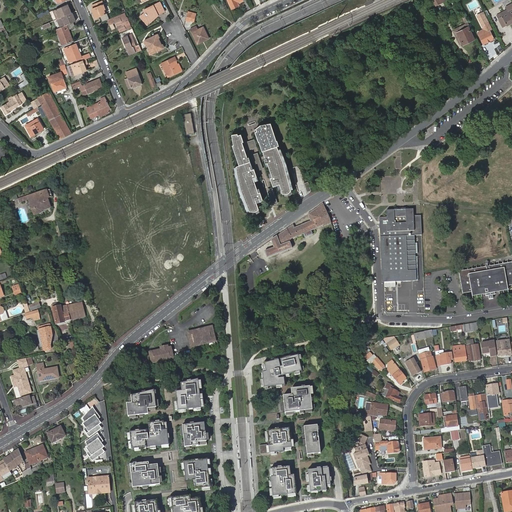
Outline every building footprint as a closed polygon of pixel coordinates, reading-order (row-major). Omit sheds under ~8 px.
[(228,0),(232,9),(239,6),(238,5),(239,2),(243,1),(242,0),(228,0)] [(92,9),(95,18),(105,14),(103,10),(104,9),(101,1),(92,5),(93,9),(92,9)] [(151,19),(154,18),(161,15),(165,12),(160,2),(143,10),(145,13),(140,17),(148,25),(153,22),(151,19)] [(511,4),(506,7),(507,10),(497,15),(503,27),(507,25),(507,26),(511,23),(511,4)] [(72,13),(70,9),(69,10),(67,5),(64,6),(54,11),(57,19),(72,13)] [(186,20),(194,22),(197,13),(189,11),(186,20)] [(72,13),(57,19),(61,28),(73,23),(74,22),(72,17),(74,17),(72,13)] [(483,30),(478,33),(483,44),(494,39),(489,31),(491,30),(483,13),(476,16),(483,30)] [(115,20),(120,32),(131,28),(130,25),(127,26),(124,19),(126,18),(124,14),(115,18),(114,17),(107,20),(110,25),(115,23),(114,21),(115,20)] [(75,27),(73,23),(61,28),(56,30),(63,45),(73,41),(68,30),(75,27)] [(190,30),(198,44),(209,39),(204,28),(199,30),(197,27),(190,30)] [(474,39),(469,27),(458,33),(463,44),(474,39)] [(146,44),(150,51),(151,54),(163,49),(161,46),(158,38),(156,35),(145,41),(146,44)] [(129,54),(141,49),(138,44),(135,45),(133,40),(129,41),(127,36),(123,38),(129,54)] [(76,60),(78,63),(87,59),(91,58),(89,54),(82,57),(77,44),(64,49),(69,62),(76,60)] [(167,77),(180,71),(174,57),(161,63),(167,77)] [(86,71),(84,66),(88,64),(87,59),(78,63),(72,65),(75,75),(86,71)] [(34,63),(32,60),(21,66),(23,70),(34,63)] [(127,79),(125,80),(128,89),(131,88),(131,89),(142,84),(136,69),(125,73),(127,79)] [(147,75),(152,88),(156,86),(150,74),(147,75)] [(62,75),(50,79),(55,94),(56,94),(57,94),(57,93),(57,91),(65,89),(65,90),(66,90),(67,90),(68,89),(62,75)] [(0,91),(10,85),(4,77),(0,79),(0,91)] [(82,88),(85,94),(88,93),(88,94),(103,87),(99,79),(85,86),(82,88)] [(61,139),(72,134),(49,92),(38,97),(61,139)] [(11,100),(4,105),(8,112),(22,103),(25,101),(20,93),(17,94),(11,99),(11,100)] [(107,108),(109,107),(105,97),(101,99),(103,103),(95,107),(94,105),(87,109),(91,118),(99,114),(99,115),(108,111),(107,108)] [(191,114),(182,115),(186,136),(194,134),(191,114)] [(26,126),(31,136),(44,129),(38,119),(26,126)] [(271,123),(260,125),(256,128),(256,129),(253,130),(254,130),(256,129),(257,131),(255,132),(258,142),(259,142),(262,151),(265,158),(264,159),(265,163),(267,163),(268,166),(271,173),(272,177),(270,177),(273,187),(279,185),(283,194),(288,194),(291,191),(291,190),(284,165),(278,149),(277,146),(279,146),(277,140),(271,123)] [(237,133),(232,134),(233,145),(232,145),(239,165),(236,166),(236,167),(237,176),(241,190),(249,211),(255,212),(259,209),(257,203),(256,200),(259,199),(260,202),(263,201),(260,192),(258,192),(257,189),(255,182),(254,178),(255,178),(255,177),(257,177),(254,168),(253,169),(251,169),(250,166),(252,166),(249,157),(247,157),(245,151),(247,150),(247,151),(253,149),(250,141),(244,143),(243,144),(242,142),(244,142),(241,134),(238,135),(237,133)] [(254,157),(252,158),(256,168),(262,166),(258,155),(254,156),(254,157)] [(286,164),(284,165),(291,190),(293,189),(286,164)] [(277,200),(273,189),(267,191),(271,202),(277,200)] [(239,191),(247,211),(249,211),(241,190),(239,191)] [(30,197),(35,214),(40,212),(40,214),(44,213),(42,209),(52,205),(47,191),(30,197)] [(275,248),(265,252),(267,258),(292,248),(290,242),(291,239),(304,234),(311,231),(323,225),(324,227),(332,223),(323,203),(316,209),(308,215),(311,221),(295,228),(293,224),(271,240),(275,248)] [(394,211),(386,211),(386,217),(381,218),(382,237),(383,272),(384,287),(395,286),(395,282),(394,272),(405,271),(405,281),(414,281),(412,236),(421,236),(420,216),(413,216),(412,210),(405,210),(402,210),(401,210),(399,210),(397,210),(394,210),(394,211)] [(458,271),(462,294),(471,292),(484,290),(485,294),(485,296),(487,296),(488,299),(492,299),(492,295),(494,294),(494,293),(493,288),(506,286),(511,285),(511,265),(511,262),(458,271)] [(405,271),(394,272),(395,282),(405,281),(405,271)] [(11,286),(15,296),(23,294),(19,284),(11,286)] [(69,314),(71,320),(85,317),(82,303),(61,308),(64,315),(69,314)] [(55,323),(71,320),(69,314),(64,315),(61,308),(60,304),(51,306),(55,323)] [(37,310),(25,314),(27,318),(38,315),(37,310)] [(8,319),(6,311),(3,312),(3,313),(0,313),(0,318),(1,321),(8,319)] [(39,326),(44,351),(46,352),(50,351),(51,349),(51,347),(53,337),(50,324),(39,326)] [(195,331),(188,332),(191,346),(198,344),(198,345),(209,343),(208,341),(215,340),(212,327),(205,328),(206,333),(196,335),(195,331)] [(387,343),(391,349),(398,345),(394,339),(387,343)] [(379,343),(384,348),(387,345),(382,340),(379,343)] [(509,342),(509,340),(497,341),(498,355),(503,354),(503,355),(511,354),(509,342)] [(466,342),(469,361),(480,359),(477,344),(471,345),(470,341),(466,342)] [(494,341),(480,343),(481,348),(482,354),(489,352),(490,356),(496,355),(494,341)] [(452,346),(455,361),(466,360),(464,346),(460,346),(460,345),(452,346)] [(155,355),(154,353),(149,354),(152,365),(173,360),(171,351),(155,355)] [(422,353),(425,369),(433,367),(434,367),(431,351),(422,353)] [(443,353),(435,355),(437,366),(450,364),(450,360),(452,359),(451,352),(443,353)] [(297,355),(280,359),(281,366),(279,367),(278,360),(263,363),(263,364),(264,369),(265,372),(261,373),(262,375),(262,378),(263,388),(265,387),(271,387),(276,386),(275,383),(278,383),(278,386),(284,385),(283,378),(277,378),(277,377),(285,375),(288,374),(293,373),(299,372),(301,371),(298,360),(297,356),(297,355)] [(404,360),(411,374),(419,369),(412,355),(404,360)] [(374,357),(371,359),(378,368),(383,364),(375,356),(374,357)] [(15,376),(11,377),(14,385),(17,384),(18,386),(21,396),(31,393),(23,368),(28,366),(26,359),(17,360),(20,369),(13,371),(15,376)] [(42,364),(36,365),(39,382),(58,378),(56,368),(44,370),(42,364)] [(392,376),(398,383),(405,377),(399,370),(392,376)] [(198,379),(181,383),(182,396),(176,396),(178,410),(179,410),(183,410),(194,409),(201,408),(202,408),(199,389),(199,381),(198,379)] [(388,389),(385,397),(399,402),(401,397),(395,395),(397,391),(394,389),(394,388),(389,384),(386,383),(384,387),(388,389)] [(497,384),(485,385),(486,394),(487,395),(498,394),(497,384)] [(296,394),(282,395),(284,413),(285,413),(292,412),(299,411),(303,411),(312,410),(312,409),(311,403),(310,395),(310,391),(309,386),(295,388),(296,394)] [(474,396),(469,397),(468,397),(466,387),(459,388),(461,403),(469,401),(471,410),(468,411),(469,416),(477,415),(474,396)] [(132,403),(127,403),(128,416),(131,416),(138,415),(146,414),(145,409),(156,408),(156,407),(156,400),(154,390),(131,395),(131,396),(132,402),(132,403)] [(455,400),(453,391),(444,392),(443,392),(444,393),(441,393),(442,402),(445,401),(451,401),(455,400)] [(425,395),(425,404),(436,402),(435,394),(425,395)] [(486,394),(475,396),(479,420),(490,418),(488,408),(487,395),(486,394)] [(498,394),(487,395),(488,408),(500,407),(498,394)] [(21,404),(22,407),(36,403),(34,397),(30,398),(29,396),(14,400),(16,406),(21,404)] [(502,401),(504,412),(510,411),(509,408),(511,407),(511,405),(511,400),(502,401)] [(388,405),(366,401),(364,411),(360,411),(360,416),(371,415),(383,417),(383,415),(386,415),(388,405)] [(92,406),(81,418),(84,421),(81,424),(85,428),(83,429),(89,437),(101,428),(98,424),(100,422),(97,420),(100,417),(92,406)] [(419,415),(420,426),(431,425),(435,425),(434,413),(419,415)] [(443,417),(444,427),(458,425),(456,415),(443,417)] [(380,419),(379,427),(395,430),(396,421),(380,419)] [(143,431),(130,432),(130,433),(131,439),(131,441),(131,447),(132,449),(142,448),(146,447),(147,447),(146,441),(147,441),(148,447),(150,447),(156,446),(162,446),(169,445),(168,434),(163,434),(163,430),(165,430),(164,421),(154,423),(150,423),(149,423),(150,437),(148,437),(148,430),(147,430),(143,431)] [(207,441),(205,423),(182,425),(183,429),(185,447),(186,447),(192,446),(199,446),(198,442),(207,441)] [(317,425),(303,426),(303,427),(304,431),(304,436),(308,435),(308,437),(304,438),(305,439),(305,443),(306,454),(307,454),(314,454),(320,453),(317,425)] [(47,433),(51,442),(65,436),(60,427),(47,433)] [(289,428),(276,429),(276,431),(274,432),(274,430),(266,431),(267,435),(268,444),(259,445),(260,454),(270,453),(276,452),(283,451),(283,448),(284,448),(291,447),(290,437),(289,433),(289,428)] [(451,432),(452,440),(459,439),(457,431),(451,432)] [(97,433),(85,442),(87,445),(84,447),(87,451),(86,453),(91,460),(104,451),(101,448),(103,446),(101,443),(103,441),(97,433)] [(355,449),(356,453),(354,455),(356,461),(357,460),(363,475),(372,472),(369,464),(370,464),(369,459),(368,460),(367,456),(369,455),(365,444),(368,438),(359,434),(356,441),(359,443),(361,447),(355,449)] [(427,443),(428,450),(441,448),(440,437),(423,438),(424,443),(427,443)] [(375,442),(376,452),(381,451),(381,446),(387,445),(388,453),(399,452),(398,442),(387,443),(387,441),(375,442)] [(34,450),(26,453),(31,464),(47,457),(42,445),(34,448),(34,450)] [(489,446),(482,447),(483,451),(484,456),(486,466),(490,466),(490,464),(492,464),(492,465),(501,463),(499,453),(491,454),(489,446)] [(17,465),(24,461),(19,450),(15,452),(16,453),(11,456),(17,465)] [(486,466),(484,456),(482,456),(481,451),(477,452),(478,457),(471,458),(473,469),(486,466)] [(17,465),(12,457),(8,459),(7,458),(3,461),(10,471),(18,466),(17,465)] [(472,469),(469,457),(460,458),(461,463),(462,463),(462,466),(461,466),(462,471),(472,469)] [(443,461),(445,473),(454,471),(452,459),(443,461)] [(185,470),(185,476),(191,476),(193,489),(202,488),(210,487),(209,475),(208,469),(208,465),(207,460),(184,462),(184,464),(185,470)] [(423,462),(426,477),(441,474),(438,462),(434,463),(434,460),(423,462)] [(10,471),(3,461),(0,463),(0,477),(10,472),(10,471)] [(144,463),(130,464),(131,469),(131,473),(132,481),(133,487),(133,488),(160,485),(160,483),(159,477),(159,473),(158,469),(158,464),(149,465),(149,468),(145,468),(144,463)] [(289,466),(271,468),(272,477),(270,477),(272,496),(296,493),(294,480),(289,480),(288,476),(290,476),(289,466)] [(328,467),(307,470),(307,471),(308,480),(310,480),(311,483),(309,483),(310,492),(326,490),(325,484),(330,484),(328,467)] [(53,473),(46,474),(47,482),(54,481),(53,473)] [(382,473),(382,483),(393,484),(395,482),(396,474),(382,473)] [(88,477),(89,489),(92,492),(95,491),(98,489),(101,489),(110,488),(108,474),(99,475),(99,476),(96,476),(93,479),(93,477),(88,477)] [(367,475),(354,478),(354,486),(369,483),(367,475)] [(56,484),(57,493),(65,492),(64,483),(56,484)] [(509,505),(511,504),(511,491),(501,493),(505,511),(510,511),(509,505)] [(470,492),(455,493),(456,509),(466,508),(466,504),(471,504),(470,492)] [(439,498),(433,499),(435,511),(451,511),(450,505),(454,505),(452,493),(438,495),(439,498)] [(190,502),(186,502),(185,496),(171,498),(171,499),(172,507),(172,511),(200,511),(200,509),(199,498),(190,499),(190,502)] [(158,511),(157,500),(141,502),(137,502),(134,503),(135,511),(158,511)] [(395,504),(396,511),(404,511),(404,508),(405,508),(403,502),(395,504)]
